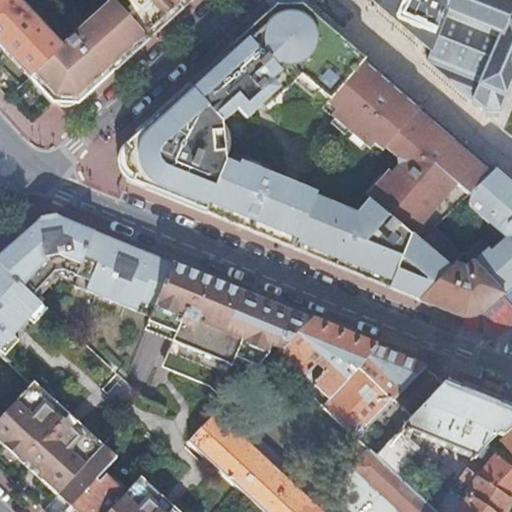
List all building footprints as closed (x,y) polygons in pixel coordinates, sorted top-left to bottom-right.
[(0,0),(0,50),(28,81),(30,78),(56,54),(62,49),(15,0),(0,0)] [(114,0),(112,2),(87,26),(71,40),(66,45),(62,49),(56,54),(30,78),(28,81),(52,107),(71,107),(78,107),(148,43),(182,13),(178,8),(186,0),(187,0),(191,4),(195,0),(114,0)] [(511,1),(507,0),(373,0),(372,3),(431,53),(427,63),(484,113),(500,114),(511,84),(511,1)] [(276,9),(244,37),(295,85),(312,101),(318,94),(329,103),(365,62),(301,7),(276,9)] [(218,62),(190,87),(222,125),(237,112),(246,122),(261,109),(264,113),(295,85),(244,37),(237,45),(232,49),(218,62)] [(372,68),(365,62),(329,103),(327,106),(340,117),(335,122),(370,152),(374,147),(383,154),(385,151),(422,111),(372,68)] [(146,192),(203,215),(225,164),(224,155),(213,156),(212,136),(222,135),(222,125),(190,87),(136,135),(137,137),(125,147),(130,152),(127,156),(126,159),(125,166),(127,172),(129,174),(135,178),(132,184),(147,190),(146,192)] [(340,117),(327,106),(322,111),(335,122),(340,117)] [(370,202),(413,235),(455,186),(471,197),(495,174),(479,160),(431,119),(422,111),(385,151),(397,161),(398,169),(392,177),(389,174),(384,180),(381,177),(376,184),(364,197),(370,202)] [(224,128),(222,125),(222,135),(224,155),(225,164),(227,161),(228,158),(229,155),(229,152),(230,150),(230,147),(230,144),(230,141),(230,139),(229,137),(228,134),(226,131),(224,128)] [(212,136),(213,156),(224,155),(222,135),(212,136)] [(127,156),(130,152),(125,147),(120,154),(118,162),(118,165),(119,170),(120,173),(123,178),(127,181),(130,183),(132,184),(135,178),(129,174),(127,172),(125,166),(126,159),(127,156)] [(383,154),(374,147),(370,152),(379,159),(383,154)] [(295,252),(314,200),(316,196),(240,165),(238,170),(225,164),(203,215),(278,245),(295,252)] [(487,249),(471,265),(503,298),(511,290),(511,188),(501,179),(495,174),(471,197),(470,199),(470,201),(469,204),(469,207),(470,209),(471,212),(488,225),(505,238),(491,252),(487,249)] [(357,217),(314,200),(295,252),(358,278),(390,291),(398,271),(402,262),(413,235),(370,202),(365,207),(357,217)] [(151,321),(174,268),(63,223),(55,224),(36,226),(0,257),(0,269),(40,306),(44,303),(41,300),(36,296),(55,276),(58,275),(62,274),(76,280),(78,281),(75,290),(151,321)] [(413,235),(402,262),(425,280),(424,282),(398,271),(390,291),(417,302),(452,265),(413,235)] [(480,318),(503,298),(471,265),(469,263),(462,267),(455,262),(452,265),(417,302),(425,305),(463,320),(480,318)] [(226,404),(270,358),(273,361),(281,354),(312,324),(207,281),(188,273),(174,268),(151,321),(149,325),(163,331),(178,337),(175,345),(164,372),(209,390),(226,404)] [(40,306),(0,269),(0,270),(40,307),(41,309),(42,308),(40,306)] [(40,307),(0,270),(0,353),(13,339),(28,323),(41,309),(40,307)] [(73,286),(76,280),(62,274),(58,275),(59,280),(73,286)] [(36,296),(41,300),(59,280),(58,275),(55,276),(36,296)] [(47,314),(41,309),(28,323),(34,328),(47,314)] [(356,373),(377,350),(344,337),(312,324),(281,354),(310,382),(318,373),(314,370),(318,366),(321,370),(325,370),(324,375),(314,385),(330,400),(349,380),(344,375),(350,368),(356,373)] [(159,339),(175,345),(178,337),(163,331),(149,325),(146,333),(159,339)] [(19,345),(13,339),(0,353),(0,354),(5,359),(19,345)] [(394,402),(425,370),(384,353),(377,350),(356,373),(349,380),(330,400),(323,408),(358,441),(395,403),(394,402)] [(349,380),(356,373),(350,368),(344,375),(349,380)] [(414,421),(452,381),(439,375),(425,370),(394,402),(395,403),(414,421)] [(377,459),(405,485),(418,471),(422,474),(432,462),(420,451),(425,441),(475,461),(476,461),(481,452),(494,438),(495,437),(502,439),(511,430),(511,404),(497,399),(452,381),(414,421),(377,459)] [(61,415),(63,412),(33,385),(31,387),(61,415)] [(17,462),(61,415),(31,387),(0,421),(0,432),(10,442),(4,449),(17,462)] [(88,435),(63,412),(61,415),(17,462),(24,468),(42,485),(49,477),(63,491),(102,449),(102,448),(88,435)] [(433,511),(405,485),(377,459),(371,453),(355,470),(400,511),(317,511),(214,417),(188,444),(261,511),(433,511)] [(511,430),(502,439),(495,437),(494,438),(511,458),(511,430)] [(0,445),(4,449),(10,442),(0,432),(0,445)] [(74,511),(111,511),(124,498),(105,481),(100,487),(95,483),(115,461),(102,449),(63,491),(58,497),(74,511)] [(467,472),(510,503),(511,501),(511,471),(496,454),(488,466),(482,460),(485,457),(481,452),(476,461),(475,461),(467,472)] [(485,511),(506,511),(510,503),(467,472),(460,482),(472,490),(466,499),(485,511)] [(57,498),(58,497),(63,491),(49,477),(42,485),(57,498)] [(174,511),(141,481),(124,498),(111,511),(174,511)] [(485,511),(466,499),(457,511),(485,511)]
